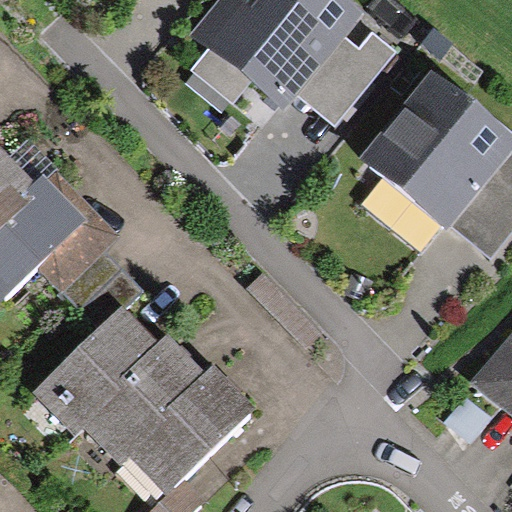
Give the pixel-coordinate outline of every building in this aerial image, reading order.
[(370,18),(347,0),(247,0),(206,51),(210,55),(194,74),(235,107),(251,86),(285,114),(300,95),(340,128),(401,54),(375,33),(360,51),(350,42),(370,18)] [(511,138),(472,106),(436,77),(361,170),(448,240),(457,230),(491,258),(511,231),(511,138)] [(0,315),(1,316),(45,272),(88,314),(123,279),(102,258),(124,237),(79,192),(31,143),(8,165),(0,157),(0,315)] [(263,275),(246,292),(306,353),(323,337),(263,275)] [(106,335),(39,401),(75,438),(86,428),(124,467),(132,458),(173,500),(160,511),(195,511),(208,501),(189,482),(258,414),(241,397),(216,371),(205,381),(190,366),(169,344),(161,352),(142,333),(123,314),(142,296),(123,279),(88,314),(106,335)] [(511,341),(474,387),(511,418),(511,341)]
